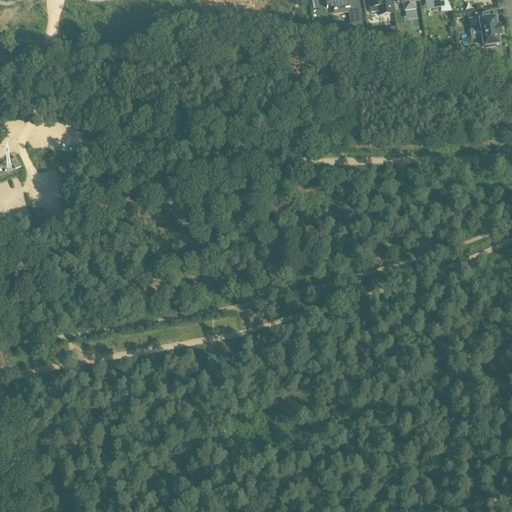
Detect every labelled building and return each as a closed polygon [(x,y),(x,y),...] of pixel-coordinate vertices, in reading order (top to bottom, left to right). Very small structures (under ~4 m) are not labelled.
[(325,0),(326,1),(327,1),(327,4),(326,4),(327,9),(328,9),(328,8),(331,8),(332,8),(333,8),(332,8),(334,7),(335,14),(350,12),(352,25),(354,25),(362,24),(359,0),(325,0)] [(369,0),(371,13),(380,12),(380,16),(392,14),(390,0),(369,0)] [(419,0),(397,0),(398,3),(401,3),(401,5),(404,5),(405,11),(415,9),(414,2),(420,2),(419,0)] [(425,0),(427,6),(441,4),(442,11),(451,10),(450,0),(425,0)] [(478,19),(470,20),(471,30),(482,28),(484,47),(487,46),(487,48),(495,47),(494,45),(500,45),(499,37),(502,36),(501,27),(498,27),(497,18),(494,18),(493,13),(478,15),(478,19)] [(20,168),(16,159),(11,161),(15,170),(20,168)]
